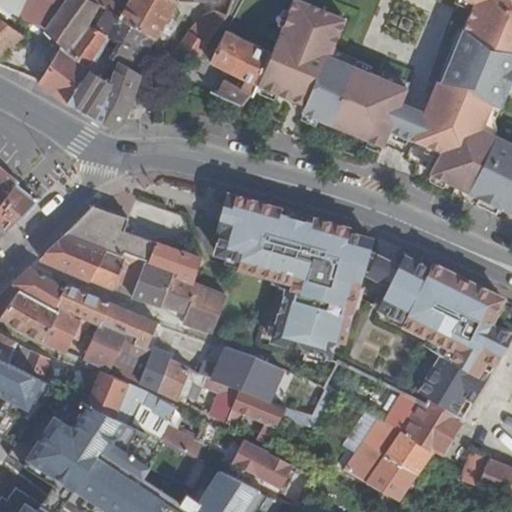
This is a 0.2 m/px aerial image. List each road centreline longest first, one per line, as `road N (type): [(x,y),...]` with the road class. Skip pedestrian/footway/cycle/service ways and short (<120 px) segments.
road 1 (secondary): [(113,155),(173,156),(261,177),(369,210),(511,274)]
road 2 (residential): [(0,274),(113,155)]
road 3 (secondary): [(113,155),(0,93)]
road 4 (unknown): [(80,194),(193,251)]
